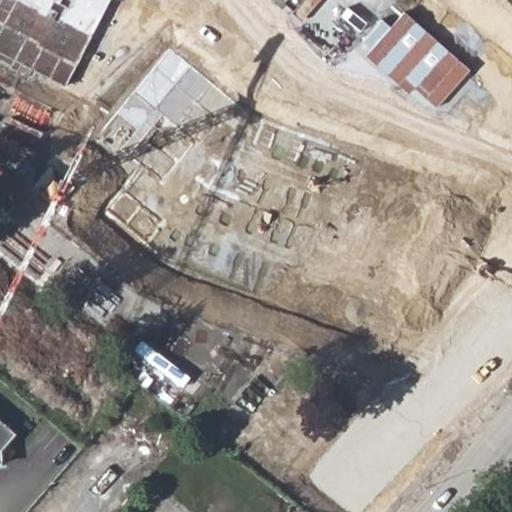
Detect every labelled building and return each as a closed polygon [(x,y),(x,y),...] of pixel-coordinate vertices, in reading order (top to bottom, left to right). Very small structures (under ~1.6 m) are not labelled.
[(0,0),(0,58),(69,92),(114,0),(121,3),(122,0),(0,0)] [(235,102),(172,49),(101,133),(164,186),(235,102)] [(230,316),(248,291),(205,260),(152,331),(201,366),(235,320),(230,316)] [(373,388),(302,468),(342,503),(412,422),(373,388)] [(17,435),(0,420),(0,464),(2,464),(2,452),(17,435)]
